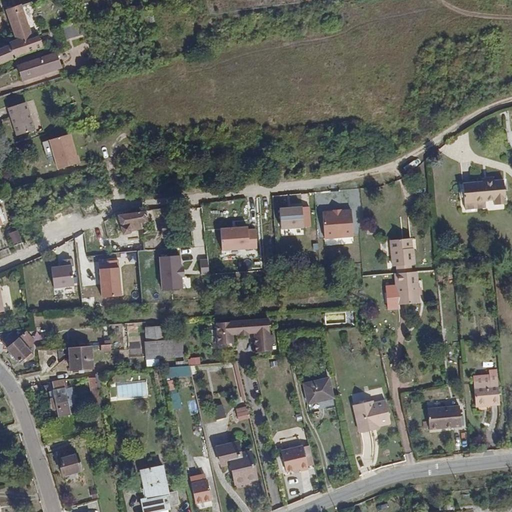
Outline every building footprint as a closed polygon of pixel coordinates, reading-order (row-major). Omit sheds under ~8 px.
[(0,49),(0,64),(28,53),(43,47),(39,38),(33,40),(22,5),(7,10),(17,40),(10,42),(11,45),(0,49)] [(146,13),(146,16),(147,23),(155,22),(154,12),(146,13)] [(143,17),(140,17),(143,30),(149,30),(147,23),(146,16),(143,17)] [(80,24),(79,22),(61,27),(65,41),(88,34),(85,27),(82,26),(80,24)] [(56,52),(19,65),(20,68),(24,80),(61,68),(56,52)] [(27,102),(9,108),(18,135),(36,129),(27,102)] [(53,155),(58,169),(80,162),(71,132),(43,141),(48,156),(53,155)] [(484,183),(465,185),(466,208),(478,207),(478,202),(487,201),(495,200),(495,205),(507,203),(505,181),(496,182),(484,183)] [(311,227),(311,205),(280,206),(280,228),(311,227)] [(354,208),(323,209),(324,238),(354,237),(354,208)] [(119,214),(124,234),(133,232),(133,230),(143,228),(141,223),(148,221),(146,211),(119,214)] [(19,230),(11,233),(14,242),(23,239),(19,230)] [(144,236),(146,251),(149,250),(164,249),(162,234),(144,236)] [(401,239),(404,265),(412,264),(416,264),(415,248),(414,248),(413,238),(401,239)] [(394,266),(398,265),(404,265),(401,239),(392,240),(394,266)] [(160,254),(161,289),(184,288),(183,254),(160,254)] [(100,260),(100,297),(121,297),(121,260),(100,260)] [(73,264),(52,265),(54,294),(74,293),(73,264)] [(413,272),(412,264),(404,265),(404,273),(413,272)] [(406,288),(407,304),(421,303),(418,271),(413,272),(404,273),(406,288)] [(400,305),(407,304),(406,288),(404,273),(399,273),(397,273),(400,305)] [(218,324),(219,337),(234,336),(233,335),(240,335),(240,336),(250,335),(250,334),(255,333),(255,335),(270,334),(269,321),(218,324)] [(146,328),(147,341),(166,340),(165,327),(146,328)] [(14,331),(2,342),(21,362),(26,358),(29,361),(35,356),(28,348),(33,343),(26,332),(22,335),(18,331),(14,331)] [(270,334),(255,335),(256,339),(257,354),(273,353),(272,346),(275,346),(274,337),(271,337),(270,334)] [(234,336),(219,337),(219,345),(228,345),(228,342),(234,341),(234,336)] [(147,359),(184,357),(184,356),(184,346),(183,340),(183,339),(166,340),(147,341),(146,341),(147,359)] [(193,345),(184,346),(184,356),(194,355),(193,345)] [(84,347),(70,348),(71,370),(94,368),(92,346),(84,347)] [(185,366),(191,366),(196,365),(208,364),(207,359),(198,360),(198,355),(194,355),(184,356),(184,357),(185,360),(185,366)] [(238,362),(235,362),(244,399),(247,399),(238,362)] [(501,404),(500,383),(498,370),(491,370),(491,374),(475,376),(477,404),(490,403),(491,405),(501,404)] [(107,388),(104,374),(96,374),(97,379),(100,390),(107,388)] [(330,378),(305,384),(310,404),(335,398),(330,378)] [(103,405),(100,390),(97,379),(89,379),(95,407),(103,405)] [(67,388),(68,388),(67,380),(53,382),(54,391),(55,398),(52,399),(51,399),(53,410),(58,409),(59,417),(61,417),(77,414),(75,404),(70,405),(67,388)] [(135,395),(147,396),(148,384),(136,383),(135,395)] [(72,387),(68,388),(67,388),(70,405),(75,404),(72,387)] [(181,406),(179,392),(171,393),(174,407),(181,406)] [(362,433),(374,430),(373,427),(380,425),(392,423),(387,401),(375,404),(374,400),(356,405),(362,433)] [(212,407),(216,420),(227,416),(223,404),(212,407)] [(250,413),(249,407),(238,409),(239,415),(250,413)] [(461,407),(429,409),(430,428),(462,425),(461,407)] [(77,414),(61,417),(62,424),(64,435),(80,432),(77,414)] [(64,437),(64,435),(62,424),(43,430),(47,441),(64,437)] [(239,443),(219,448),(223,465),(232,463),(236,483),(258,478),(252,452),(241,454),(239,443)] [(281,451),(287,474),(315,467),(309,443),(281,451)] [(79,453),(59,459),(63,475),(83,469),(79,453)] [(164,468),(142,472),(147,499),(142,500),(144,511),(154,511),(170,509),(170,506),(179,504),(176,492),(169,494),(164,468)] [(208,480),(192,484),(196,503),(212,500),(208,480)] [(93,500),(99,498),(97,489),(91,490),(93,500)]
